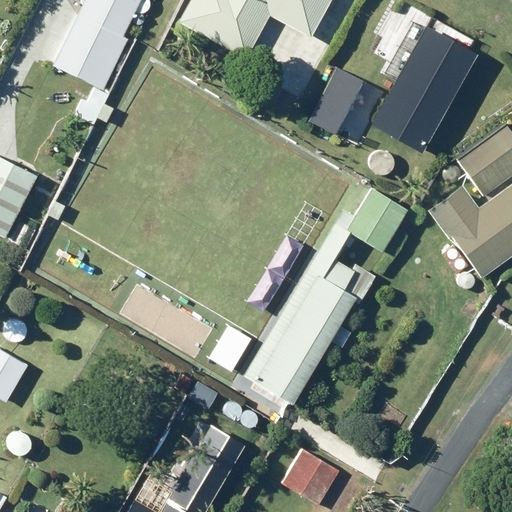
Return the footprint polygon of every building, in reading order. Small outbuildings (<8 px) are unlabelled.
[(73,0),(44,62),(90,84),(82,101),(93,107),(102,89),(95,85),(119,36),(114,34),(130,0),(73,0)] [(181,0),(171,19),(238,56),(261,12),(302,34),(320,0),(181,0)] [(386,0),(362,11),(396,85),(418,74),(424,88),(460,72),(430,7),(415,14),(408,0),(386,0)] [(329,65),(302,118),(352,143),(379,90),(329,65)] [(103,87),(111,92),(119,76),(110,72),(103,87)] [(511,140),(497,120),(449,156),(476,194),(511,167),(511,140)] [(79,138),(87,142),(94,128),(86,123),(79,138)] [(38,170),(0,151),(0,228),(9,233),(38,170)] [(451,180),(417,205),(438,234),(441,231),(472,274),(511,245),(511,172),(469,205),(451,180)] [(53,187),(62,192),(69,177),(61,173),(53,187)] [(336,204),(236,373),(281,400),(343,295),(352,300),(369,272),(349,259),(343,269),(324,257),(341,229),(372,247),(397,205),(363,185),(348,211),(336,204)] [(29,237),(37,242),(44,229),(37,224),(29,237)] [(0,352),(0,397),(19,362),(0,352)] [(162,363),(154,374),(166,382),(173,370),(162,363)] [(228,396),(198,378),(187,395),(217,413),(228,396)] [(275,480),(311,502),(332,468),(295,446),(275,480)]
